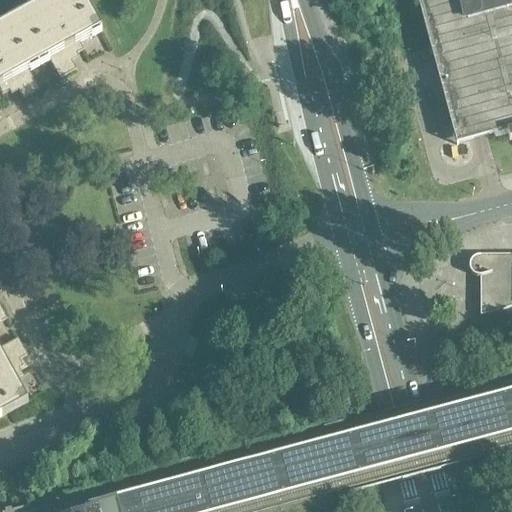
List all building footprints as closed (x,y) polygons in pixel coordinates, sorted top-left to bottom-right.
[(80,44),(100,33),(102,32),(84,0),(49,0),(13,20),(39,66),(49,61),(59,80),(76,71),(69,59),(84,51),(80,44)] [(511,131),(511,0),(416,0),(456,147),(511,131)] [(39,66),(13,20),(0,27),(0,92),(2,96),(16,88),(23,100),(40,91),(29,72),(39,66)] [(511,309),(511,256),(480,257),(478,257),(476,258),(474,258),(473,259),(471,261),(470,263),(469,265),(469,267),(469,269),(469,271),(470,273),(471,275),(472,276),(474,277),(476,278),(478,279),(480,279),(480,318),(511,309)] [(0,419),(28,403),(16,382),(23,378),(15,363),(27,357),(18,340),(0,349),(0,419)]
